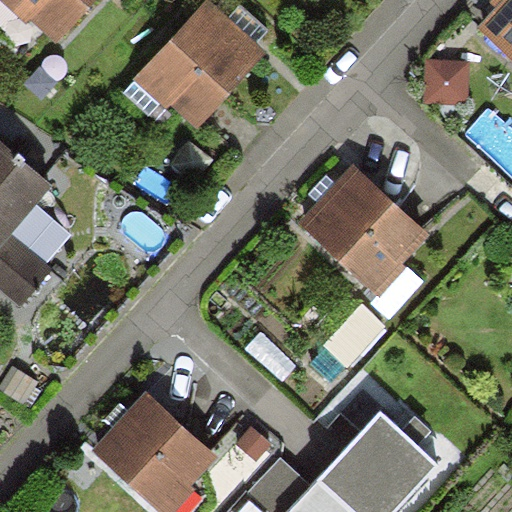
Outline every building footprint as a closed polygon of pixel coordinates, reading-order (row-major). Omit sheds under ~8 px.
[(0,0),(0,1),(31,30),(34,26),(60,49),(105,0),(0,0)] [(511,0),(509,0),(480,31),(511,61),(511,0)] [(207,4),(138,80),(196,133),(231,93),(265,57),(207,4)] [(428,63),(426,104),(467,105),(469,65),(428,63)] [(54,191),(0,144),(0,290),(21,309),(52,273),(13,239),(54,191)] [(353,167),(300,224),(381,298),(407,270),(403,266),(429,237),(353,167)] [(390,332),(363,307),(324,347),(352,373),(390,332)] [(218,461),(143,395),(91,454),(157,511),(178,511),(197,491),(194,488),(218,461)] [(411,441),(383,415),(315,487),(285,458),(233,511),(395,511),(438,467),(411,441)] [(253,430),(239,447),(259,464),(273,447),(253,430)]
